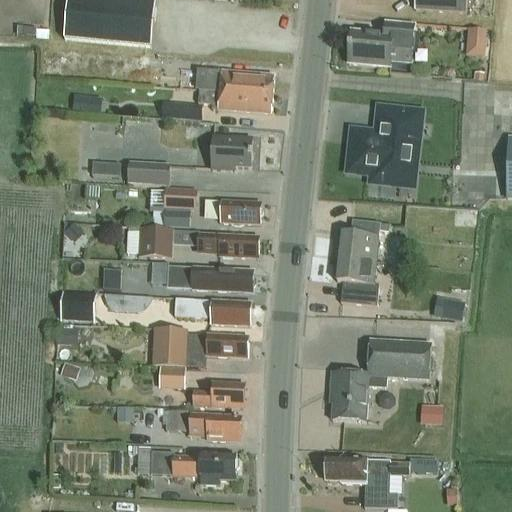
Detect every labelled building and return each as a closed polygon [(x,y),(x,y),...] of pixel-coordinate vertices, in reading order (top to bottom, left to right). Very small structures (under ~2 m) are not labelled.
[(154,48),(158,5),(107,0),(70,0),(67,40),(154,48)] [(417,0),(417,12),(468,16),(468,0),(417,0)] [(353,34),(350,66),(392,70),(392,64),(413,65),(416,28),(387,25),(386,37),(353,34)] [(485,60),(488,33),(470,31),(468,58),(485,60)] [(197,74),(196,92),(201,93),(200,97),(200,104),(207,105),(214,105),(213,111),(220,111),(273,115),(274,98),(275,79),(197,74)] [(485,75),(475,74),(475,84),(485,84),(485,75)] [(83,99),(81,115),(103,117),(104,101),(83,99)] [(201,122),(203,107),(178,105),(177,121),(201,122)] [(382,114),(380,137),(374,143),(373,148),(358,147),(354,150),(352,172),(384,174),(384,183),(402,185),(404,164),(416,164),(419,117),(382,114)] [(214,138),(212,172),(235,173),(236,169),(252,170),(254,140),(214,138)] [(130,164),(130,166),(130,182),(129,186),(171,188),(172,166),(130,164)] [(121,180),(121,166),(107,166),(107,179),(121,180)] [(197,212),(198,192),(166,191),(165,211),(197,212)] [(207,217),(207,222),(222,223),(222,225),(234,226),(236,228),(240,228),(242,226),(261,227),(262,205),(207,203),(207,217)] [(191,232),(191,214),(166,213),(166,215),(165,215),(154,215),(154,228),(165,229),(165,231),(191,232)] [(342,261),(366,263),(378,264),(382,226),(354,223),(352,237),(345,236),(342,261)] [(78,225),(68,234),(78,245),(88,235),(78,225)] [(175,261),(176,232),(141,230),(141,235),(140,257),(140,260),(175,261)] [(140,257),(141,235),(129,234),(129,256),(140,257)] [(259,261),(260,240),(202,237),(201,251),(221,252),(221,259),(259,261)] [(378,264),(366,263),(342,261),(339,284),(345,285),(343,306),(378,310),(381,289),(375,288),(378,264)] [(169,270),(168,292),(212,294),(231,295),(233,293),(254,294),(254,290),(256,288),(256,284),(254,282),(254,277),(239,276),(239,274),(169,270)] [(122,274),(106,273),(105,292),(121,293),(122,274)] [(61,321),(93,322),(94,296),(62,294),(61,321)] [(176,303),(176,321),(212,322),(212,328),(252,330),(252,306),(195,304),(176,303)] [(59,330),(58,345),(73,346),(74,331),(59,330)] [(187,371),(189,334),(155,332),(154,369),(162,370),(187,371)] [(208,338),(208,360),(229,361),(229,359),(250,360),(251,340),(208,338)] [(332,394),(336,394),(334,423),(368,425),(370,389),(388,390),(388,380),(431,382),(432,346),(372,343),(370,377),(333,375),(332,394)] [(66,366),(62,378),(77,383),(81,371),(66,366)] [(186,392),(187,371),(162,370),(161,391),(186,392)] [(244,412),(246,388),(214,386),(214,395),(195,394),(194,409),(244,412)] [(118,410),(118,425),(133,425),(133,410),(118,410)] [(429,411),(428,426),(443,427),(444,411),(429,411)] [(189,434),(189,414),(167,414),(167,433),(189,434)] [(241,444),(242,420),(193,418),(192,434),(210,434),(209,443),(241,444)] [(175,477),(175,461),(175,455),(152,455),(152,450),(139,450),(138,476),(175,477)] [(175,461),(175,477),(175,478),(203,479),(203,487),(221,488),(221,482),(236,482),(237,459),(202,458),(202,462),(175,461)] [(326,466),(326,474),(328,475),(328,478),(331,478),(331,483),(341,484),(343,487),(366,487),(366,511),(370,511),(398,511),(399,498),(390,498),(391,477),(411,478),(411,466),(381,465),(381,464),(328,462),(328,464),(326,466)] [(418,462),(417,476),(438,476),(439,463),(418,462)] [(449,494),(449,506),(457,506),(457,494),(449,494)]
